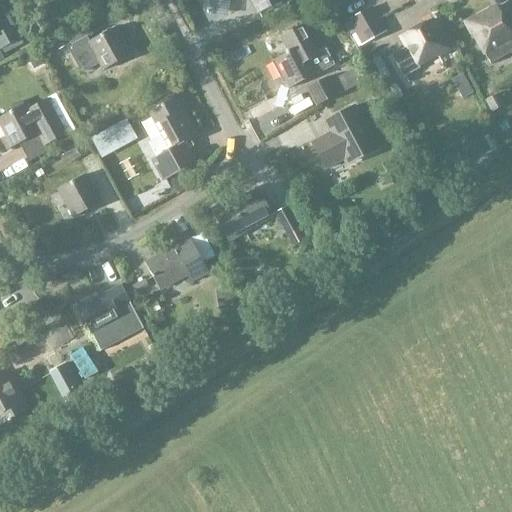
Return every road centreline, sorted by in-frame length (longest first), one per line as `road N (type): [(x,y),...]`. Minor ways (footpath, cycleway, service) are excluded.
road 1 (track): [(0,502),(511,165)]
road 2 (residential): [(158,0),(242,156),(102,249),(10,271)]
